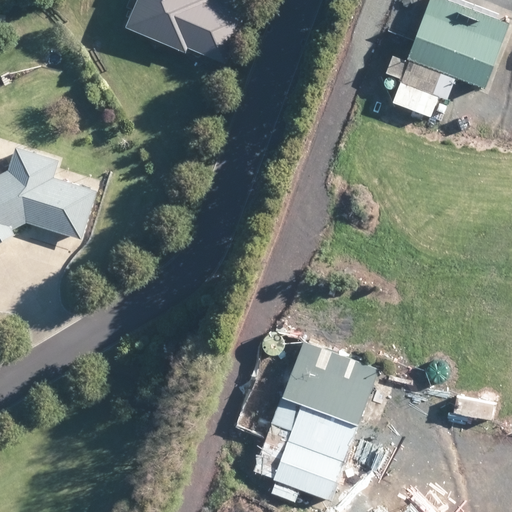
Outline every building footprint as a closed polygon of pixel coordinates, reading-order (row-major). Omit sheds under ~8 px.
[(488,87),(511,25),(511,23),(511,21),(454,0),(431,0),(409,58),(488,87)] [(382,152),(379,171),(408,176),(412,157),(382,152)] [(344,172),(341,191),(371,197),(375,179),(344,172)] [(339,201),(335,220),(365,228),(370,208),(339,201)] [(361,422),(381,368),(305,340),(303,347),(285,394),(282,393),(254,471),(278,479),(272,494),(296,502),(301,488),(331,499),(326,511),(290,511),(218,485),(207,511),(367,511),(396,435),(361,422)]
